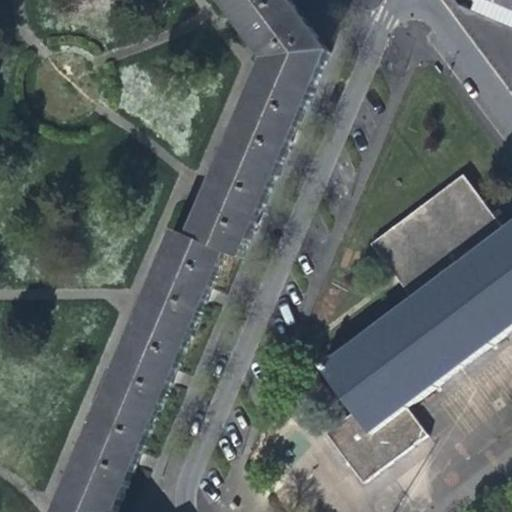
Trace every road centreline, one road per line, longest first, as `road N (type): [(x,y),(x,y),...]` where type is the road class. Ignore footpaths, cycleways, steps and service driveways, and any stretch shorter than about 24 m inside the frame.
road 1 (residential): [(223,511),(217,460),(413,1)]
road 2 (residential): [(413,1),(511,131)]
